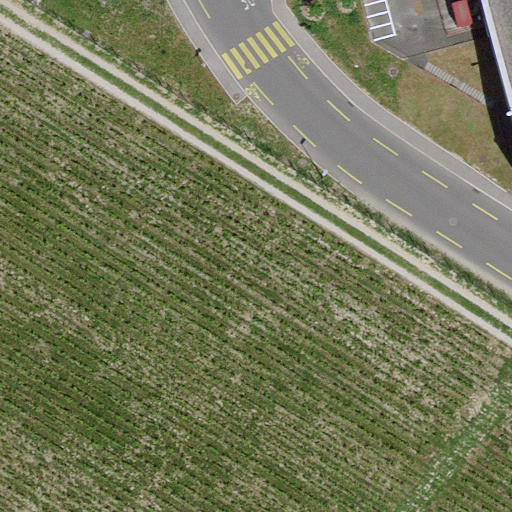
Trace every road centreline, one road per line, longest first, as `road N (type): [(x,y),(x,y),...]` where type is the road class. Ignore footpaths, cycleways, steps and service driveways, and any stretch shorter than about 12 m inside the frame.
road 1 (track): [(511,333),(0,8)]
road 2 (unclassified): [(511,249),(325,131),(256,52),(231,0)]
road 3 (track): [(511,384),(409,511)]
